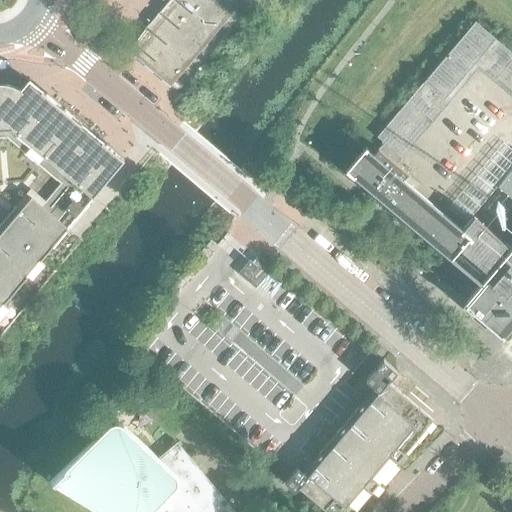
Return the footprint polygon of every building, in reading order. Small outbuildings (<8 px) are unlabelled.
[(205,40),(222,20),(198,0),(179,0),(170,11),(205,40)] [(198,0),(222,20),(239,0),(198,0)] [(188,61),(205,40),(170,11),(153,31),(188,61)] [(511,52),(475,21),(378,137),(384,142),(374,154),(366,146),(345,170),(353,177),(354,176),(449,256),(449,257),(481,284),(466,302),(465,301),(462,304),(470,311),(471,310),(475,314),(471,320),(485,332),(490,326),(503,337),(504,335),(503,334),(511,324),(511,170),(499,186),(511,197),(511,246),(511,248),(473,216),(463,229),(404,179),(408,173),(397,163),(402,157),(403,158),(479,67),(511,95),(511,52)] [(170,82),(188,61),(153,31),(137,50),(153,63),(151,65),(170,82)] [(0,335),(80,240),(66,228),(124,159),(113,150),(42,90),(41,91),(33,84),(25,93),(23,92),(23,91),(21,89),(19,88),(18,89),(0,84),(0,335)] [(255,285),(269,269),(257,259),(254,262),(249,259),(243,266),(244,268),(241,272),(255,284),(254,284),(255,285)] [(446,335),(442,339),(449,345),(452,347),(459,339),(449,331),(446,335)] [(396,371),(397,370),(383,359),(365,379),(378,390),(306,475),(301,470),(288,485),(295,490),(299,486),(329,511),(352,511),(378,482),(378,483),(397,460),(432,418),(395,387),(404,377),(396,371)] [(158,458),(126,428),(125,426),(123,425),(121,424),(119,423),(118,423),(116,423),(114,423),(112,424),(110,425),(108,426),(107,427),(62,469),(49,482),(52,484),(55,481),(101,511),(235,511),(177,442),(158,458)]
